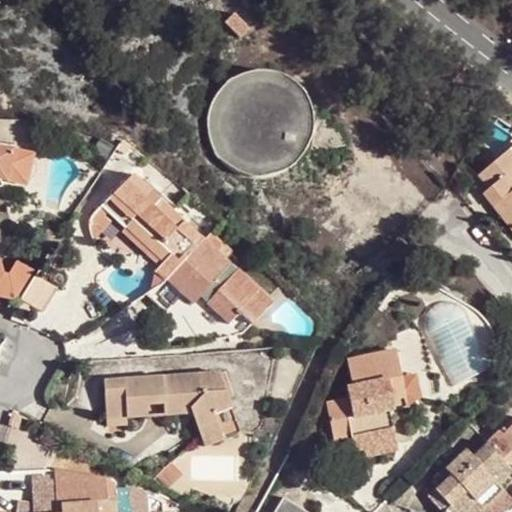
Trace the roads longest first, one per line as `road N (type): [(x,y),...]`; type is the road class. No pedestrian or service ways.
road 1 (residential): [(421,208),(511,316)]
road 2 (residential): [(511,76),(415,0)]
